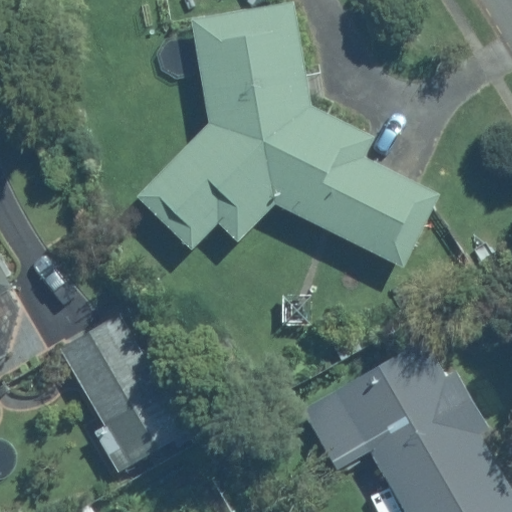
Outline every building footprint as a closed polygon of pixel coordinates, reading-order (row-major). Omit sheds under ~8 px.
[(240,241),(279,202),(408,269),(448,193),(373,154),(381,138),(315,104),(305,6),(201,17),(212,121),(139,195),(197,252),(224,225),(240,241)] [(0,249),(0,305),(24,293),(0,249)] [(124,315),(63,351),(103,419),(92,425),(121,475),(193,433),(124,315)] [(336,467),(372,447),(408,511),(511,511),(511,486),(485,437),(497,431),(464,370),(451,377),(430,339),(304,408),(336,467)] [(100,511),(95,503),(79,511),(100,511)]
